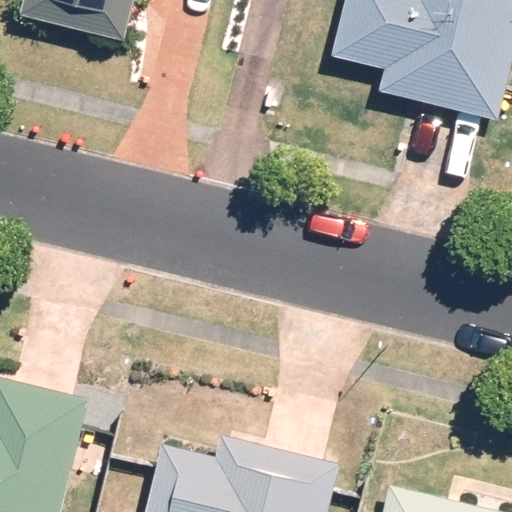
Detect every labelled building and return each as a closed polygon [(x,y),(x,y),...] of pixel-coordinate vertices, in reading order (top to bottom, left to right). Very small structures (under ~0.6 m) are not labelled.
[(23,0),(21,13),(125,38),(134,0),(23,0)] [(511,0),(345,0),(333,52),(386,65),(380,89),(497,118),(511,57),(511,0)] [(0,511),(60,511),(90,395),(0,372),(0,511)] [(217,456),(163,442),(145,511),(328,511),(340,462),(223,433),(217,456)] [(511,511),(391,482),(383,511),(511,511)]
